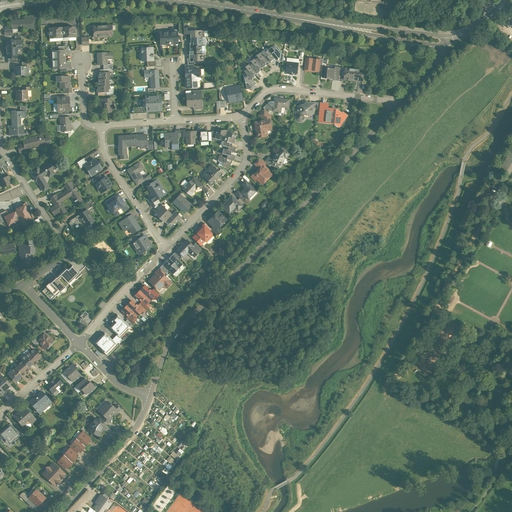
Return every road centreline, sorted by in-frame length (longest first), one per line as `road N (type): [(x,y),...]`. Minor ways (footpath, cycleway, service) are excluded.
road 1 (residential): [(150,396),(167,346),(186,321),(399,106)]
road 2 (secondary): [(180,0),(413,36)]
road 3 (residential): [(240,116),(275,89),(399,106)]
road 4 (residential): [(165,248),(245,161),(240,116)]
road 5 (residential): [(61,511),(135,429),(150,396)]
road 6 (residential): [(165,248),(104,153),(101,126)]
road 7 (residential): [(23,282),(67,254),(25,186)]
road 8 (residential): [(79,343),(165,248)]
